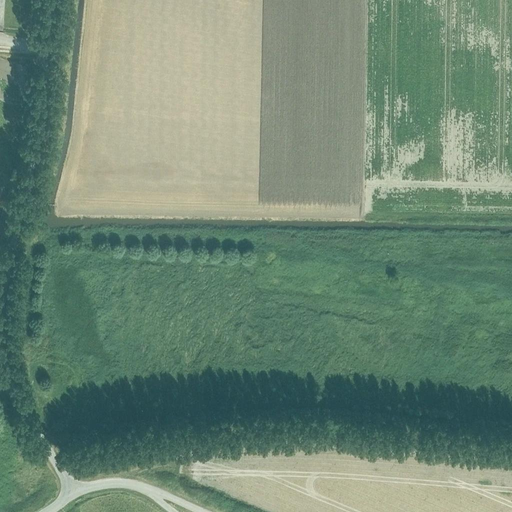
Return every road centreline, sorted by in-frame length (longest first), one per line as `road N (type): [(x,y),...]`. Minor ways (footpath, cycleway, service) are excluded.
road 1 (unclassified): [(75,492),(10,390),(0,333),(34,154),(49,0)]
road 2 (unclassified): [(204,511),(120,482),(75,492)]
